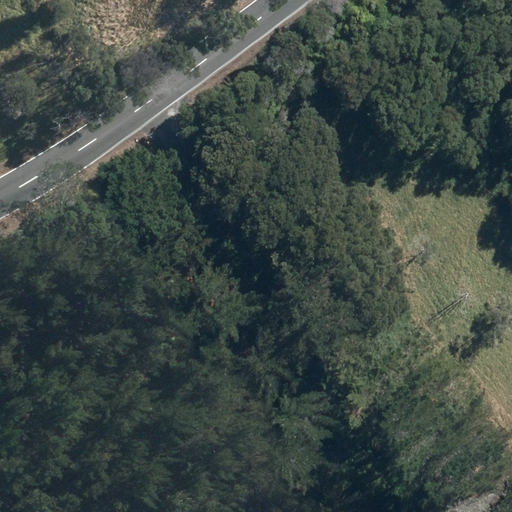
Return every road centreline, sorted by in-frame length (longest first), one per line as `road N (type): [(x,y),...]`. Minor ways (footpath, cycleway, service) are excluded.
road 1 (unknown): [(155,93),(450,511)]
road 2 (unclassified): [(269,0),(155,93),(0,187)]
